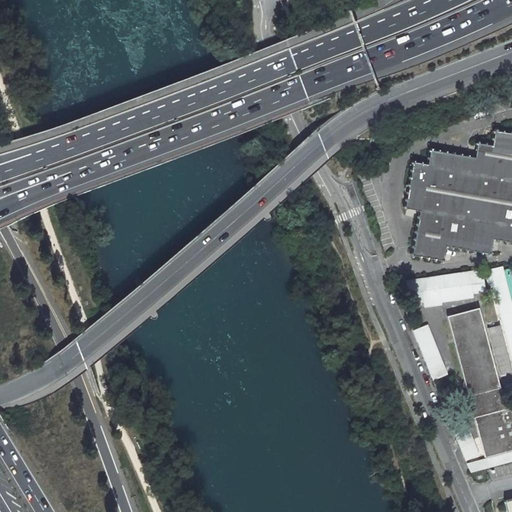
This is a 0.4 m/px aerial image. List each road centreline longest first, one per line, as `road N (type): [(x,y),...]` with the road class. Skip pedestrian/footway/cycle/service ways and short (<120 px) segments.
road 1 (tertiary): [(511,36),(356,103),(97,338),(48,357)]
road 2 (motorway): [(63,176),(511,0)]
road 3 (motorway): [(439,0),(27,160)]
road 4 (trunk): [(126,511),(58,331),(0,210)]
road 5 (unclassified): [(267,0),(269,42),(316,163),(376,266)]
road 6 (unclassified): [(474,511),(376,266)]
